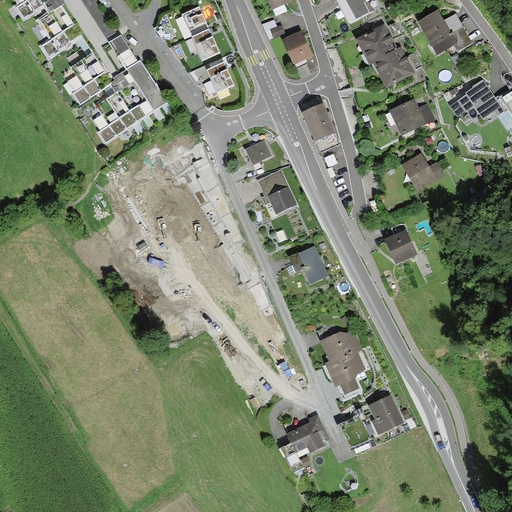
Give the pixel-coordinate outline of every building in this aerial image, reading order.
[(26,0),(34,10),(49,0),(26,0)] [(93,0),(80,0),(107,39),(116,33),(93,0)] [(266,0),(272,12),(290,4),(289,0),(266,0)] [(336,0),(349,24),(376,10),(371,0),(336,0)] [(87,31),(69,3),(44,19),(63,47),(87,31)] [(192,39),(209,31),(208,27),(199,9),(182,17),(192,39)] [(457,52),(472,44),(456,16),(444,22),(439,12),(419,24),(437,56),(454,47),(457,52)] [(356,40),(370,65),(373,63),(399,49),(392,36),(385,24),(374,30),(356,40)] [(282,25),(271,29),(274,39),(286,34),(282,25)] [(209,31),(192,39),(203,62),(220,54),(210,34),(209,31)] [(302,32),(283,41),(295,67),(314,58),(302,32)] [(52,56),(63,50),(57,40),(46,47),(52,56)] [(373,63),(387,88),(404,79),(416,72),(409,59),(402,47),(399,49),(373,63)] [(116,78),(97,50),(72,66),(91,94),(116,78)] [(171,101),(144,60),(115,78),(122,89),(95,106),(115,137),(171,101)] [(210,65),(188,75),(197,87),(204,84),(209,95),(217,91),(218,94),(234,87),(227,70),(224,63),(211,69),(210,65)] [(495,114),(498,118),(508,111),(500,99),(504,96),(503,93),(495,98),(483,81),(473,88),(474,90),(467,95),(468,97),(452,107),(458,117),(466,111),(467,113),(474,108),(483,122),(495,114)] [(390,112),(402,137),(436,120),(429,105),(420,109),(415,100),(390,112)] [(307,111),(322,150),(342,143),(326,103),(307,111)] [(266,140),(244,150),(254,170),(263,166),(262,163),(274,158),(266,140)] [(402,166),(418,193),(446,176),(438,163),(430,168),(422,155),(402,166)] [(266,206),(271,204),(277,215),(297,206),(281,171),(258,182),(266,198),(262,199),(266,206)] [(410,232),(389,241),(397,259),(418,249),(410,232)] [(306,267),(313,282),(329,274),(316,246),(292,256),(299,271),(306,267)] [(186,333),(180,319),(166,326),(172,340),(186,333)] [(341,333),(320,342),(329,363),(322,367),(329,381),(333,383),(336,389),(341,386),(345,396),(360,390),(356,380),(358,375),(366,371),(358,353),(363,351),(354,331),(347,335),(341,333)] [(375,420),(372,421),(379,436),(404,424),(391,397),(379,402),(369,407),(375,420)] [(308,449),(310,454),(324,447),(322,443),(329,439),(318,417),(309,421),(311,424),(287,437),(291,445),(282,450),(294,473),(304,468),(297,455),(308,449)] [(308,458),(301,462),(305,469),(312,465),(308,458)]
